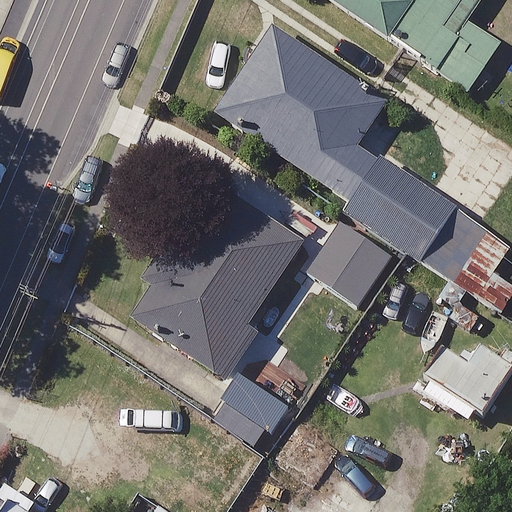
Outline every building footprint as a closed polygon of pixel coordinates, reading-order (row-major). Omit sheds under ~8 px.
[(329,0),(470,93),(501,47),(467,25),(483,0),(329,0)] [(388,105),(274,28),(217,113),(350,202),(377,162),(358,150),(388,105)] [(477,226),(385,164),(351,215),(444,276),(477,226)] [(241,360),(261,331),(251,324),(304,247),(232,198),(145,324),(227,381),(241,360)] [(396,263),(339,225),(308,273),(364,310),(396,263)] [(511,250),(511,249),(489,234),(466,269),(490,285),(511,250)] [(511,373),(511,363),(484,345),(470,365),(447,350),(420,390),(477,427),(511,373)] [(227,381),(207,411),(273,456),(308,405),(241,360),(227,381)] [(511,468),(493,493),(511,507),(511,468)]
